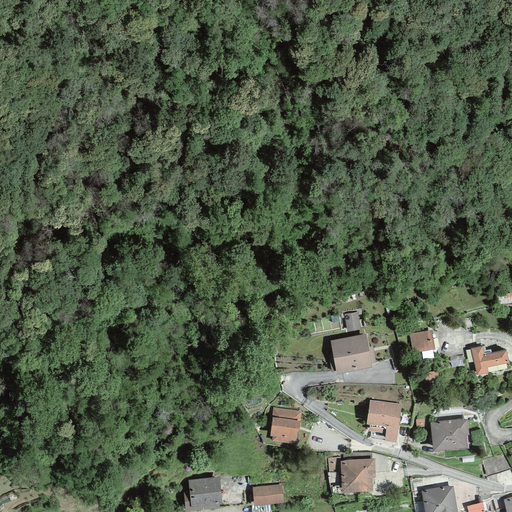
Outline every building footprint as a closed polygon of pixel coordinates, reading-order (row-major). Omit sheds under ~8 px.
[(358,311),(344,313),(348,338),(362,336),(358,311)] [(432,329),(409,334),(412,351),(435,347),(432,329)] [(348,338),(327,342),(333,374),(370,367),(364,335),(362,336),(348,338)] [(482,345),(470,348),(477,374),(488,371),(487,366),(508,361),(505,349),(484,354),(482,345)] [(462,356),(450,357),(451,367),(464,366),(462,356)] [(398,405),(370,400),(364,433),(393,438),(398,405)] [(271,409),(268,442),(298,445),(301,412),(271,409)] [(466,419),(428,422),(430,453),(469,450),(466,419)] [(373,459),(338,461),(339,493),(370,492),(369,477),(373,477),(373,459)] [(189,491),(183,491),(185,510),(219,507),(219,504),(222,504),(220,476),(188,479),(189,491)] [(282,485),(253,487),(254,505),(284,502),(282,485)] [(458,511),(453,485),(420,491),(424,511),(458,511)] [(511,511),(511,496),(503,499),(506,511),(511,511)] [(468,511),(486,511),(485,502),(467,506),(468,511)]
